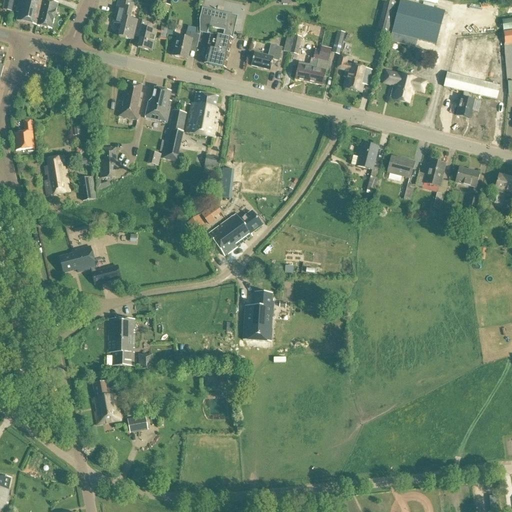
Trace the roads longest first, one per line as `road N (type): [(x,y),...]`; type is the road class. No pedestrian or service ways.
road 1 (residential): [(81,469),(102,482),(183,498),(511,469)]
road 2 (residential): [(105,305),(221,277),(301,194),(345,114)]
road 3 (unclassified): [(72,51),(345,114)]
road 4 (unclassified): [(345,114),(511,158)]
road 5 (unclassified): [(6,165),(1,127),(25,39)]
road 6 (unclassified): [(40,289),(6,165)]
road 7 (unclassified): [(81,469),(53,346)]
